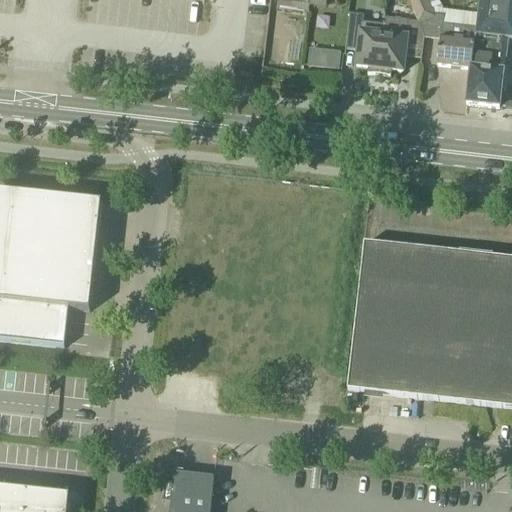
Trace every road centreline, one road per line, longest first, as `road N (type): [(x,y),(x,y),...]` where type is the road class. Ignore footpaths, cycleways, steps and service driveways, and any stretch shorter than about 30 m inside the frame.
road 1 (primary): [(511,160),(12,104)]
road 2 (unclassified): [(12,104),(60,134),(114,140),(148,169),(153,192),(128,417)]
road 3 (unclassified): [(128,417),(511,461)]
